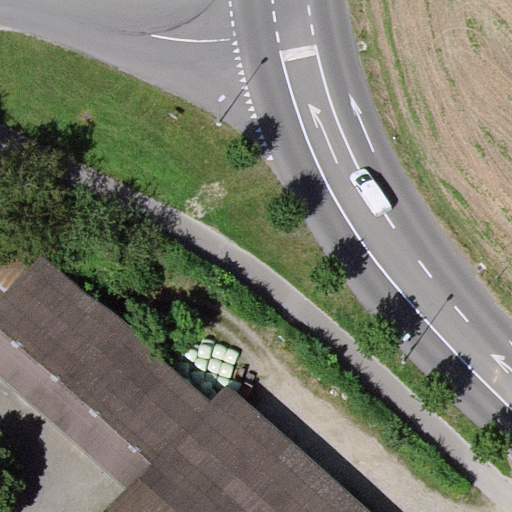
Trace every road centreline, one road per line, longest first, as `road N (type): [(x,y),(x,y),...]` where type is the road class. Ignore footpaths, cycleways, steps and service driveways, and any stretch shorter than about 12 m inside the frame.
road 1 (tertiary): [(511,388),(378,241),(327,151),(291,35)]
road 2 (unclassified): [(291,35),(224,42),(149,35),(52,0)]
